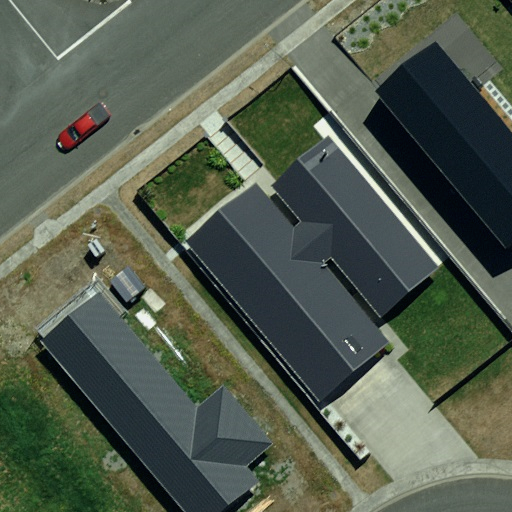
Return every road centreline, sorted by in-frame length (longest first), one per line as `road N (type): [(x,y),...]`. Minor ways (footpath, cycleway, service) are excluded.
road 1 (residential): [(91,100),(218,0)]
road 2 (residential): [(8,0),(91,100)]
